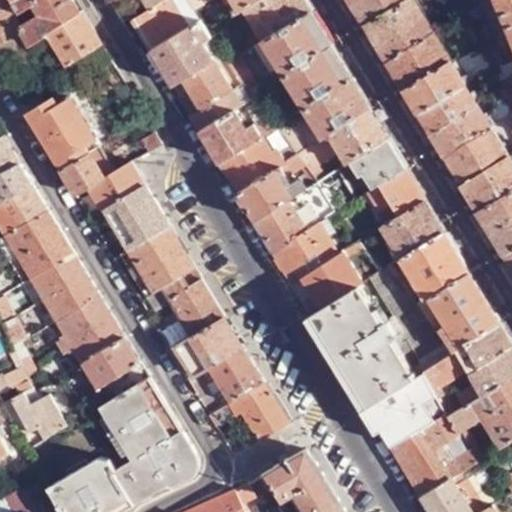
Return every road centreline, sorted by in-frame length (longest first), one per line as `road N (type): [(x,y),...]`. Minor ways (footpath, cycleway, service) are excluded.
road 1 (tertiary): [(93,0),(396,511)]
road 2 (residential): [(156,511),(227,470),(0,91)]
road 3 (residential): [(335,0),(511,291)]
